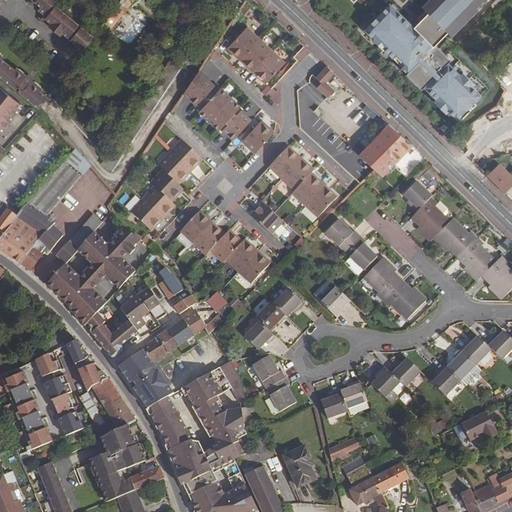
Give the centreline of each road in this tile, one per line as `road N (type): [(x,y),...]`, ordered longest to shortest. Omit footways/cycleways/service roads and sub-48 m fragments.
road 1 (secondary): [(511,225),(324,42)]
road 2 (residential): [(108,366),(169,470),(183,511)]
road 3 (residential): [(0,258),(108,366)]
road 4 (residential): [(326,351),(406,342),(458,309)]
road 5 (residential): [(375,223),(458,309)]
